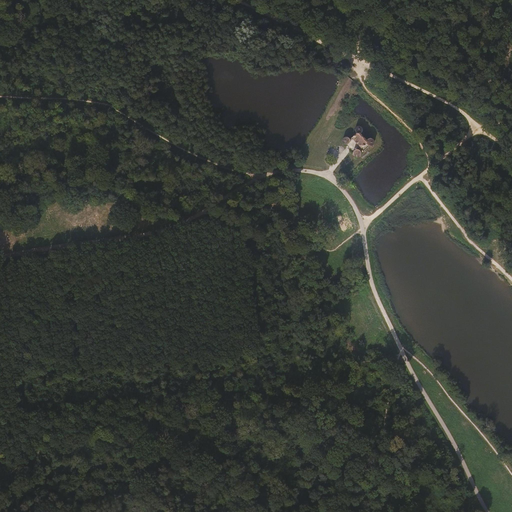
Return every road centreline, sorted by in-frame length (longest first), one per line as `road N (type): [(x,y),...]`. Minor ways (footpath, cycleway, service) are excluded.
road 1 (track): [(233,0),(449,103),(479,128)]
road 2 (track): [(0,258),(158,234),(232,193)]
road 3 (track): [(511,279),(444,210),(422,174)]
road 4 (track): [(108,104),(218,167)]
